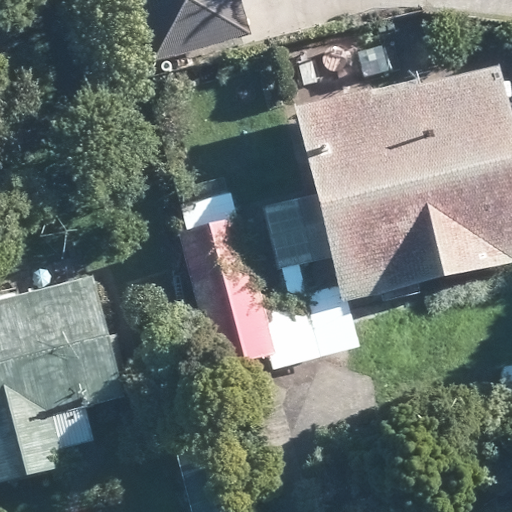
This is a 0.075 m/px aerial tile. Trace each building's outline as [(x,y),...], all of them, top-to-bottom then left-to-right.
[(147,0),(167,68),(263,40),(251,0),(147,0)] [(363,308),(511,271),(511,63),(316,112),(319,124),(335,188),(337,200),(318,204),(332,265),(352,261),(363,308)] [(278,308),(263,249),(256,222),(249,225),(202,236),(197,237),(231,374),(266,366),(282,361),(285,372),(330,361),(324,333),(315,298),(278,308)] [(66,477),(83,472),(79,454),(109,447),(101,413),(141,403),(112,281),(17,305),(14,294),(0,297),(0,480),(3,491),(66,477)] [(204,511),(250,511),(232,448),(189,460),(204,511)]
